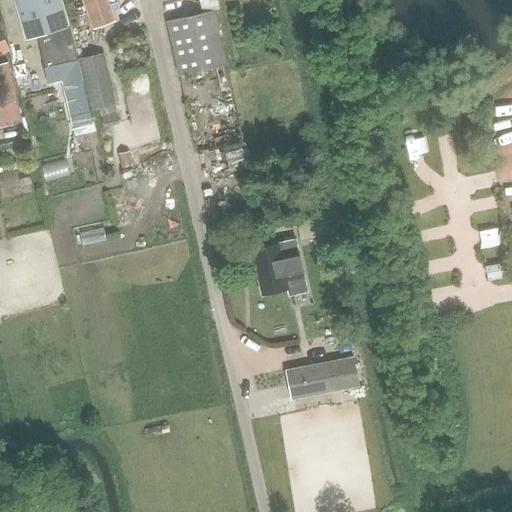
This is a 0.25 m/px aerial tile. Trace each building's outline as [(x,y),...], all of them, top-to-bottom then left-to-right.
[(77,61),(69,28),(60,0),(17,0),(29,40),(38,37),(46,69),(77,61)] [(108,0),(83,0),(94,29),(116,21),(108,0)] [(219,0),(200,0),(203,9),(220,5),(219,0)] [(213,12),(167,22),(179,77),(226,66),(213,12)] [(0,30),(0,29),(0,55),(10,51),(0,30)] [(281,55),(284,48),(270,42),(267,50),(281,55)] [(122,125),(107,54),(82,59),(93,110),(101,108),(105,128),(122,125)] [(11,84),(7,63),(0,64),(0,127),(20,123),(14,99),(22,98),(19,82),(11,84)] [(82,84),(62,89),(74,137),(94,132),(82,84)] [(129,152),(119,155),(121,168),(132,166),(129,152)] [(48,180),(75,173),(71,158),(44,165),(48,180)] [(313,240),(316,257),(333,253),(329,237),(313,240)] [(281,264),(300,260),(296,243),(249,252),(252,265),(254,265),(262,298),(288,293),(281,264)] [(333,253),(316,257),(318,266),(335,262),(333,253)] [(300,260),(281,264),(288,293),(288,296),(307,292),(300,260)] [(353,360),(287,372),(292,400),(358,387),(353,360)]
